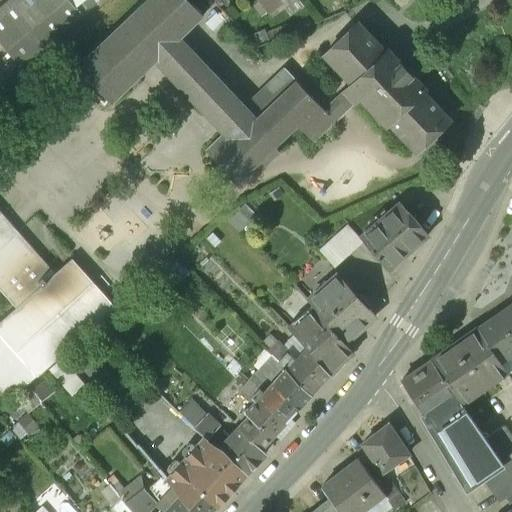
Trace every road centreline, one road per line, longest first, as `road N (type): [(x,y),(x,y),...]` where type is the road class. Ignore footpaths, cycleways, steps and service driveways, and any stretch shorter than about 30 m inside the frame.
road 1 (secondary): [(370,373),(511,142)]
road 2 (secondary): [(244,511),(370,373)]
road 3 (residential): [(370,373),(457,511)]
